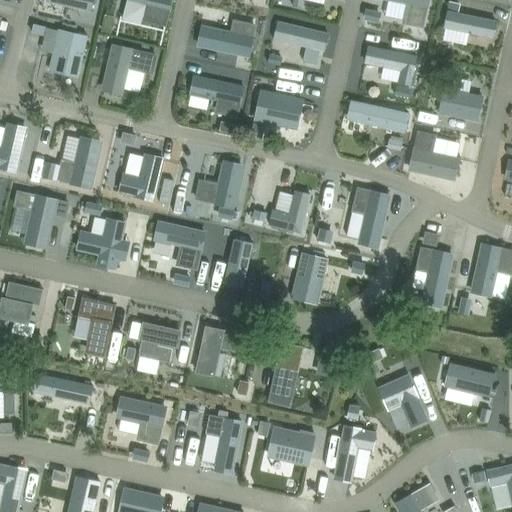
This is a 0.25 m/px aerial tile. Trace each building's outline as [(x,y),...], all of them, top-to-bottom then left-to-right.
[(93,0),(54,0),(54,3),(91,11),(93,0)] [(130,0),(147,4),(143,20),(167,26),(173,0),(130,0)] [(400,0),(411,2),(407,23),(424,26),(428,0),(400,0)] [(367,10),(365,18),(378,20),(379,12),(367,10)] [(446,27),(470,32),(494,37),(497,21),(448,10),(445,27),(446,27)] [(112,33),(115,17),(105,14),(101,31),(112,33)] [(278,21),(274,39),(325,50),(329,33),(278,21)] [(203,27),(199,44),(249,56),(255,26),(237,22),(235,34),(203,27)] [(34,23),(32,32),(45,35),(47,26),(34,23)] [(58,28),(49,70),(79,76),(88,35),(58,28)] [(112,43),(101,90),(123,95),(125,88),(129,68),(145,72),(154,74),(158,54),(112,43)] [(370,46),(366,63),(384,66),(381,78),(399,82),(411,84),(417,56),(370,46)] [(270,54),(269,62),(280,64),(282,57),(270,54)] [(435,69),(434,77),(445,79),(447,71),(435,69)] [(194,74),(190,95),(191,95),(209,99),(218,101),(215,112),(239,117),(242,106),(246,86),(194,74)] [(398,86),(396,95),(409,97),(410,89),(398,86)] [(445,87),(440,111),(477,120),(482,95),(445,87)] [(261,89),(255,120),(298,129),(304,98),(261,89)] [(360,101),(356,121),(405,132),(409,112),(360,101)] [(222,120),(219,130),(235,134),(237,124),(222,120)] [(253,122),(250,137),(262,140),(265,125),(253,122)] [(0,166),(17,171),(26,129),(24,129),(23,127),(12,125),(10,126),(8,125),(2,148),(0,147),(0,166)] [(72,131),(65,130),(63,142),(70,144),(72,131)] [(413,147),(408,171),(455,180),(460,157),(457,156),(434,151),(436,137),(437,134),(418,130),(414,147),(413,147)] [(124,133),(122,141),(134,143),(136,136),(124,133)] [(91,187),(101,142),(84,138),(78,165),(64,162),(60,181),(91,187)] [(390,138),(388,147),(401,150),(403,141),(390,138)] [(124,174),(120,193),(155,200),(164,159),(161,159),(160,157),(150,155),(148,156),(145,155),(140,177),(124,174)] [(201,181),(197,198),(233,206),(242,165),(225,162),(220,185),(201,181)] [(354,205),(347,236),(361,239),(360,241),(378,245),(389,194),(359,187),(355,205),(354,205)] [(273,208),(269,225),(302,233),(306,217),(312,193),(296,189),(294,195),(280,191),(276,209),(273,208)] [(19,191),(16,205),(34,209),(27,239),(47,243),(57,200),(19,191)] [(61,201),(58,213),(66,215),(69,203),(61,201)] [(87,201),(85,212),(98,215),(101,204),(87,201)] [(221,208),(220,216),(231,218),(233,210),(221,208)] [(254,210),(253,218),(265,221),(267,213),(254,210)] [(81,229),(76,250),(98,255),(96,265),(117,270),(119,260),(126,261),(131,240),(124,239),(128,221),(107,217),(107,219),(95,217),(92,232),(81,229)] [(159,222),(156,238),(185,245),(181,264),(197,268),(205,232),(159,222)] [(321,229),(319,239),(330,242),(333,231),(321,229)] [(425,231),(423,243),(437,246),(440,234),(425,231)] [(245,281),(254,243),(235,239),(226,277),(245,281)] [(511,250),(483,244),(473,291),(506,298),(511,272),(511,250)] [(421,246),(416,270),(428,272),(421,303),(443,308),(455,253),(421,246)] [(303,253),(293,297),(317,303),(328,259),(303,253)] [(354,260),(351,272),(363,275),(366,263),(354,260)] [(177,274),(176,282),(188,285),(189,277),(177,274)] [(4,297),(0,312),(0,314),(12,318),(12,319),(16,320),(16,319),(28,321),(32,303),(40,305),(44,289),(9,281),(6,297),(4,297)] [(262,289),(260,297),(270,299),(272,291),(262,289)] [(68,295),(65,307),(73,309),(76,297),(68,295)] [(83,298),(79,316),(95,319),(91,340),(88,350),(105,354),(115,305),(83,298)] [(463,299),(460,311),(468,313),(471,301),(463,299)] [(133,321),(130,336),(139,339),(143,340),(139,356),(140,356),(138,369),(157,373),(160,360),(172,363),(175,347),(179,348),(183,330),(143,321),(142,323),(133,321)] [(206,325),(196,373),(215,377),(221,348),(243,353),(247,334),(206,325)] [(33,337),(31,345),(39,347),(41,335),(34,333),(33,337)] [(282,341),(268,402),(291,407),(305,346),(282,341)] [(129,346),(126,358),(134,360),(137,348),(129,346)] [(378,350),(367,354),(370,362),(381,357),(378,350)] [(320,359),(317,373),(328,376),(331,361),(320,359)] [(490,396),(495,373),(451,362),(445,385),(490,396)] [(93,385),(38,373),(34,391),(90,403),(93,385)] [(409,375),(380,387),(390,409),(402,404),(411,425),(427,418),(409,375)] [(240,380),(237,393),(247,395),(250,382),(240,380)] [(122,398),(118,415),(122,416),(119,430),(140,435),(140,438),(158,442),(166,407),(122,398)] [(351,405),(348,417),(357,419),(359,407),(351,405)] [(484,407),(481,419),(489,421),(491,409),(484,407)] [(191,412),(189,423),(197,425),(199,413),(191,412)] [(211,415),(208,432),(222,435),(216,469),(232,472),(242,422),(211,415)] [(262,422),(259,433),(267,435),(270,423),(262,422)] [(345,426),(335,477),(352,481),(358,447),(373,449),(376,432),(345,426)] [(276,428),(270,455),(308,464),(315,434),(302,431),(301,433),(276,428)] [(137,450),(135,457),(147,460),(148,452),(137,450)] [(0,464),(0,481),(7,483),(0,511),(17,511),(27,470),(0,464)] [(511,464),(487,470),(490,486),(492,485),(508,482),(511,500),(511,464)] [(55,470),(53,478),(65,481),(67,472),(55,470)] [(484,471),(473,473),(475,482),(486,480),(484,471)] [(77,477),(68,511),(93,511),(101,482),(77,477)] [(431,484),(396,503),(401,511),(420,511),(419,510),(439,499),(431,484)] [(127,489),(121,511),(158,511),(162,497),(127,489)]
